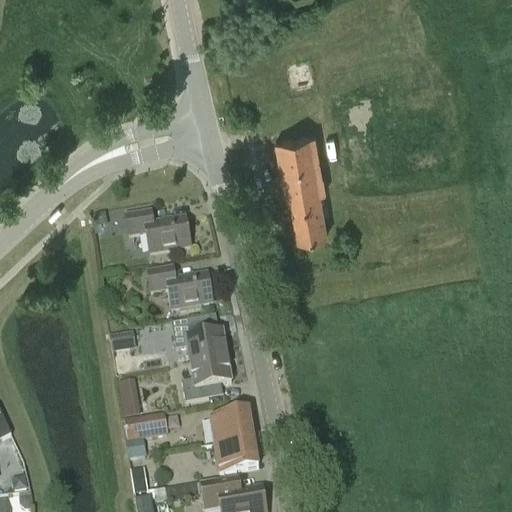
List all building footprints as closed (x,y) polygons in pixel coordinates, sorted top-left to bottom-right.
[(379,94),(386,136),(428,129),(425,109),(407,112),(399,63),(357,70),(362,97),(379,94)] [(325,84),(344,189),(383,182),(367,96),(356,98),(353,79),(325,84)] [(285,200),(290,199),(298,241),(327,236),(319,193),(324,193),(314,135),(275,142),(285,200)] [(353,227),(337,230),(344,262),(390,253),(384,220),(379,221),(373,192),(345,198),(349,219),(351,219),(353,227)] [(129,240),(146,237),(149,257),(190,250),(185,221),(154,227),(151,213),(125,218),(129,240)] [(104,216),(93,218),(95,229),(106,227),(104,216)] [(151,296),(168,293),(171,313),(212,306),(207,278),(177,283),(175,269),(147,274),(151,296)] [(191,368),(227,362),(224,348),(222,335),(199,339),(197,327),(172,332),(176,353),(187,351),(188,353),(191,368)] [(133,335),(109,339),(112,355),(135,351),(133,335)] [(229,374),(227,362),(191,368),(193,380),(192,380),(193,383),(182,385),(185,405),(209,401),(208,390),(231,386),(229,374)] [(133,406),(121,408),(123,421),(135,419),(133,406)] [(210,421),(215,449),(253,443),(249,414),(210,421)] [(0,444),(11,439),(0,416),(0,444)] [(167,439),(164,417),(124,424),(127,445),(167,439)] [(253,443),(215,449),(220,478),(258,471),(253,443)] [(143,444),(128,446),(130,463),(145,461),(143,444)] [(131,473),(134,496),(148,494),(144,470),(131,473)] [(25,480),(12,482),(14,495),(27,493),(25,480)] [(211,511),(219,511),(265,511),(261,490),(233,494),(231,482),(201,488),(204,511),(211,511)] [(165,491),(168,504),(199,499),(197,486),(165,491)] [(30,511),(33,510),(32,499),(31,499),(31,496),(19,497),(19,501),(19,508),(23,511),(30,511)] [(136,502),(137,511),(151,511),(150,500),(136,502)]
